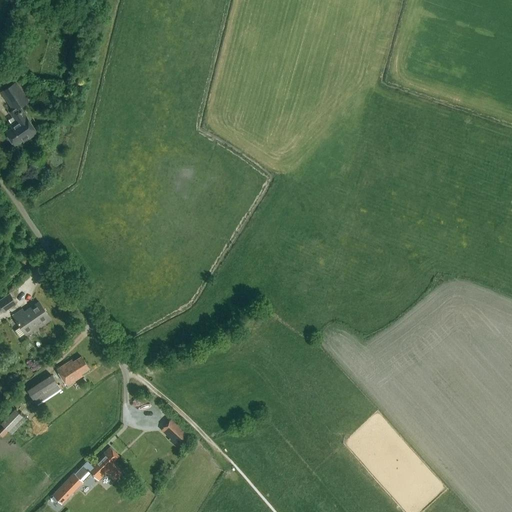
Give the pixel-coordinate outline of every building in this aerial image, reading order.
[(57,77),(60,66),(46,63),(43,74),(57,77)] [(16,82),(1,92),(13,111),(19,106),(28,101),(33,98),(20,79),(16,82)] [(13,127),(6,132),(15,145),(22,140),(23,142),(37,133),(19,106),(13,111),(10,113),(16,122),(11,125),(13,127)] [(10,293),(0,299),(0,303),(6,312),(17,303),(10,293)] [(25,313),(22,310),(13,316),(25,334),(39,324),(40,327),(51,320),(39,303),(25,313)] [(73,362),(72,360),(56,370),(67,386),(82,376),(81,374),(89,369),(81,357),(73,362)] [(61,390),(51,375),(27,391),(37,406),(61,390)] [(4,427),(0,430),(0,435),(3,438),(9,432),(12,435),(26,420),(16,410),(1,424),(4,427)] [(182,428),(170,439),(179,448),(190,436),(182,428)] [(74,474),(73,473),(52,494),(61,503),(82,482),(79,479),(88,471),(98,480),(106,473),(114,481),(123,472),(112,462),(118,456),(110,447),(103,454),(103,453),(94,462),(91,465),(87,461),(74,474)]
